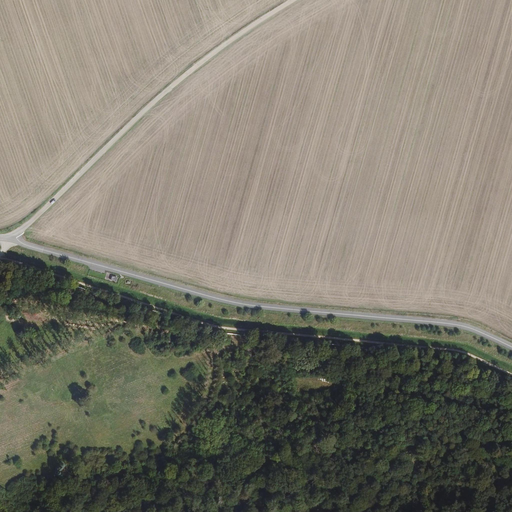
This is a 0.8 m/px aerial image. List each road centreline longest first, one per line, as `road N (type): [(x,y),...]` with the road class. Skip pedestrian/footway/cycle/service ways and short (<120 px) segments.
road 1 (tertiary): [(12,234),(25,245),(238,304),(458,325),(511,347)]
road 2 (unclassified): [(12,234),(210,54),(293,0)]
